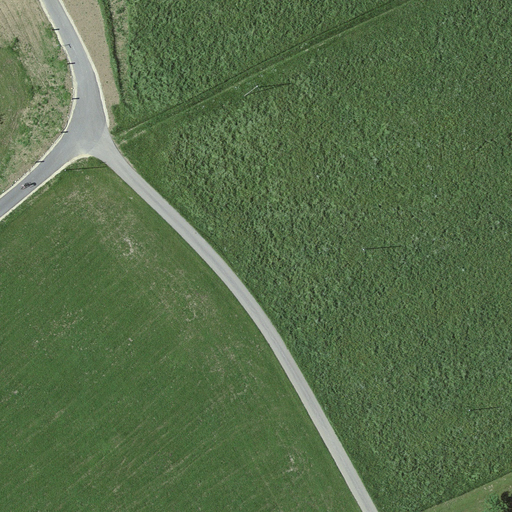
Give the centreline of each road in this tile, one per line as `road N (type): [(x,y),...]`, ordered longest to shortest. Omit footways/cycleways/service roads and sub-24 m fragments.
road 1 (track): [(91,136),(159,113),(373,0)]
road 2 (unclassified): [(0,212),(91,136),(89,76),(56,0)]
